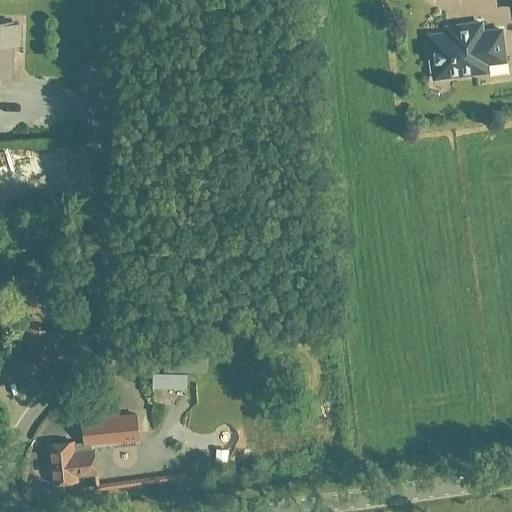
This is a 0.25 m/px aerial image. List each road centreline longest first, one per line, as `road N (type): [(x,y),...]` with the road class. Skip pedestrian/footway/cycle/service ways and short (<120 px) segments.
road 1 (unclassified): [(116,0),(104,29),(89,328),(66,376),(17,439),(7,511)]
road 2 (unclassified): [(284,511),(511,480)]
